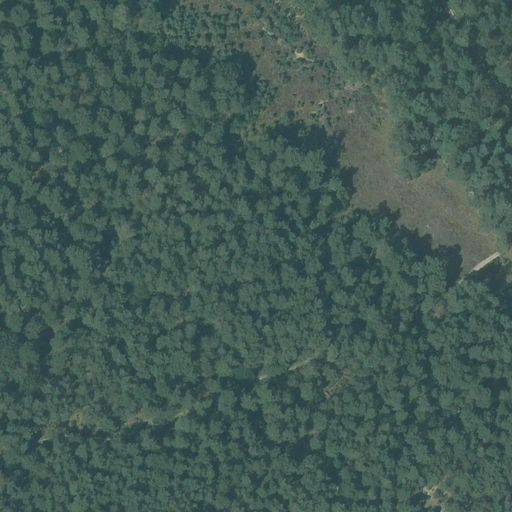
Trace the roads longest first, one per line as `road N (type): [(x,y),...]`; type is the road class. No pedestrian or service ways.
road 1 (track): [(0,466),(66,440),(131,434),(198,408),(446,290),(511,248)]
road 2 (track): [(437,0),(511,116)]
